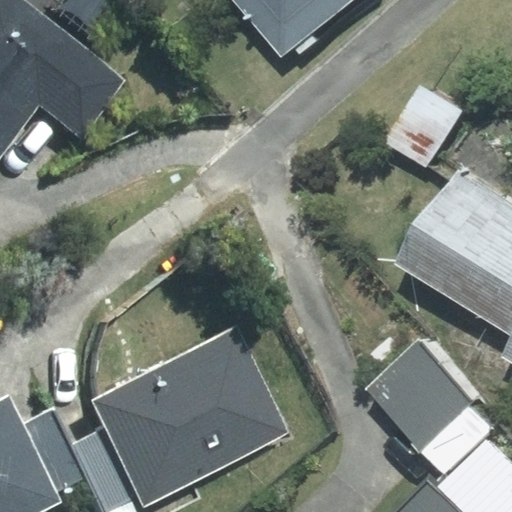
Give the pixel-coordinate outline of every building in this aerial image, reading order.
[(66,130),(112,69),(18,0),(0,0),(0,146),(31,105),(66,130)] [(252,0),(300,61),(372,0),(252,0)] [(471,107),(428,82),(392,144),(436,169),(471,107)] [(511,198),(465,169),(408,260),(511,324),(511,198)] [(131,503),(280,431),(228,323),(78,396),(131,503)] [(431,335),(373,386),(433,453),(490,402),(431,335)] [(46,491),(78,475),(44,406),(12,422),(0,397),(0,511),(39,511),(53,505),(46,491)] [(480,511),(439,474),(404,511),(480,511)]
